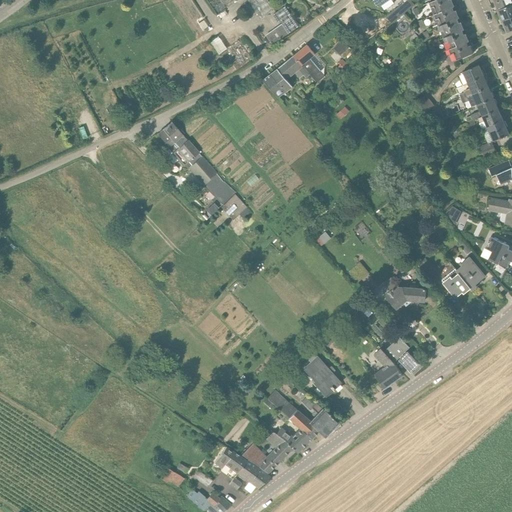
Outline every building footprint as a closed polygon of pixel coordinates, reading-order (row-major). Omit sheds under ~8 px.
[(276,10),(275,9),(283,4),(280,0),(240,0),(235,4),(239,9),(243,6),(246,11),(247,10),(251,15),(255,12),(261,20),(264,23),(276,15),(273,12),(276,10)] [(406,0),(386,18),(392,24),(415,5),(410,0),(406,0)] [(437,14),(452,8),(454,7),(451,0),(436,0),(429,3),(431,8),(434,7),(437,14)] [(498,10),(511,3),(511,0),(501,0),(495,3),(498,10)] [(502,21),(511,17),(511,3),(498,10),(502,21)] [(442,25),(457,19),(459,18),(456,11),(454,12),(452,8),(437,14),(434,15),(436,20),(439,19),(442,25)] [(273,46),(289,34),(299,26),(290,15),(281,22),(282,24),(265,36),(268,40),(269,42),(273,46)] [(511,17),(502,21),(507,33),(511,30),(511,17)] [(447,37),(462,31),(464,30),(461,22),(459,23),(457,19),(442,25),(439,27),(441,32),(444,30),(444,32),(445,31),(447,37)] [(452,49),(467,42),(469,42),(466,34),(464,35),(462,31),(447,37),(443,38),(445,43),(449,42),(449,44),(450,43),(452,49)] [(219,53),(227,48),(220,36),(212,41),(219,53)] [(467,42),(452,49),(449,50),(451,55),(454,53),(457,60),(474,53),(471,46),(469,46),(467,42)] [(294,56),(310,75),(316,84),(324,77),(310,59),(315,55),(308,45),(294,56)] [(271,75),(285,93),(292,87),(286,79),(295,72),(300,78),(304,75),(306,78),(310,75),(294,56),(271,75)] [(468,84),(484,77),(479,65),(463,73),(468,84)] [(278,99),(285,93),(271,75),(263,81),(278,99)] [(452,81),(455,85),(460,80),(457,77),(452,81)] [(459,95),(461,100),(489,88),(484,77),(468,84),(470,89),(464,92),(465,93),(459,95)] [(472,108),(477,106),(494,99),(489,88),(461,100),(463,104),(469,101),(472,108)] [(417,104),(421,109),(430,101),(426,96),(417,104)] [(474,121),(478,119),(498,110),(494,99),(477,106),(480,112),(471,116),(466,119),(467,123),(474,121)] [(430,101),(421,109),(425,114),(435,106),(430,101)] [(487,128),(503,121),(498,110),(478,119),(480,123),(484,121),(487,128)] [(503,121),(487,128),(482,130),(488,144),(491,142),(509,135),(503,121)] [(158,135),(169,148),(174,143),(179,149),(172,154),(183,167),(184,167),(187,171),(188,170),(203,186),(223,205),(220,208),(232,221),(246,208),(235,195),(236,193),(224,182),(224,183),(187,141),(172,123),(158,135)] [(488,144),(477,148),(482,161),(497,155),(491,142),(488,144)] [(429,160),(433,165),(441,156),(437,152),(429,160)] [(511,166),(509,160),(488,169),(492,177),(496,175),(501,184),(511,180),(511,181),(511,166)] [(506,214),(505,224),(511,224),(511,200),(509,200),(509,201),(490,198),(488,211),(506,214)] [(453,207),(446,213),(454,225),(461,211),(453,207)] [(492,252),(489,259),(506,267),(510,260),(511,261),(511,251),(507,249),(509,246),(490,237),(485,249),(492,252)] [(466,255),(471,251),(464,241),(459,245),(466,255)] [(456,271),(458,274),(471,288),(473,291),(477,287),(475,285),(485,277),(469,257),(461,264),(462,265),(456,271)] [(426,277),(435,270),(425,259),(417,266),(426,277)] [(464,294),(471,288),(458,274),(452,279),(450,276),(443,282),(456,298),(463,292),(464,294)] [(390,290),(384,295),(396,309),(407,299),(425,301),(426,289),(403,287),(399,287),(391,277),(384,284),(390,290)] [(401,336),(384,352),(394,363),(401,359),(399,360),(411,372),(419,364),(407,352),(405,352),(411,346),(401,336)] [(364,367),(368,371),(365,374),(373,385),(392,372),(385,361),(386,360),(379,353),(364,367)] [(306,377),(311,383),(314,381),(325,393),(331,388),(333,391),(335,389),(334,388),(340,383),(332,373),(335,370),(331,366),(328,368),(317,356),(303,370),(308,375),(306,377)] [(310,421),(319,430),(325,435),(338,423),(322,408),(316,403),(306,397),(301,402),(315,415),(310,421)] [(310,421),(296,409),(288,419),(300,430),(311,439),(312,438),(319,430),(310,421)] [(300,430),(292,436),(281,427),(276,434),(292,449),(296,453),(311,439),(300,430)] [(292,449),(276,434),(273,432),(265,440),(275,448),(267,456),(253,444),(242,455),(267,473),(292,449)] [(247,461),(227,446),(214,463),(222,469),(225,464),(237,473),(238,473),(247,461)] [(269,477),(247,461),(238,473),(258,487),(269,477)] [(168,467),(162,477),(179,486),(185,477),(168,467)] [(208,488),(213,481),(197,470),(192,476),(208,488)] [(229,485),(236,490),(241,483),(234,478),(229,485)] [(206,508),(209,510),(220,498),(213,493),(207,499),(205,498),(205,497),(199,492),(197,494),(192,490),(189,493),(189,494),(186,497),(203,511),(206,508)] [(220,498),(209,510),(210,511),(223,511),(230,505),(221,497),(220,498)]
